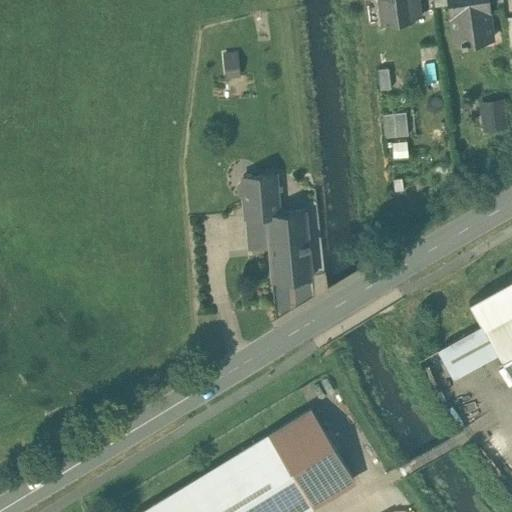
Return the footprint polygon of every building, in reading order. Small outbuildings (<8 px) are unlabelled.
[(378,0),(381,21),(420,16),(417,0),(378,0)] [(485,0),(448,0),(451,15),(448,16),(452,42),(460,41),(460,43),(466,42),(465,40),(494,36),(490,10),(487,10),(486,2),(485,0)] [(244,73),(243,51),(225,52),(227,75),(244,73)] [(388,67),(377,68),(379,89),(390,88),(388,67)] [(503,100),(481,103),(481,109),(486,109),(488,126),(506,124),(503,100)] [(405,111),(382,113),(384,137),(408,135),(405,111)] [(274,173),(242,176),(242,180),(238,184),(239,192),(243,195),(245,215),(264,213),(267,246),(268,246),(265,213),(277,212),(274,173)] [(277,212),(265,213),(268,246),(271,280),(311,276),(305,209),(277,212)] [(511,307),(511,277),(468,302),(481,325),(482,325),(511,307)] [(511,307),(482,325),(498,353),(511,377),(511,307)] [(453,378),(498,353),(482,325),(481,325),(437,349),(453,378)] [(310,408),(138,511),(296,511),(353,478),(310,408)]
